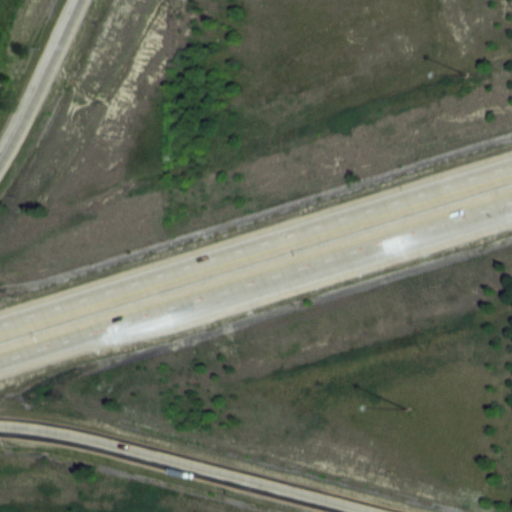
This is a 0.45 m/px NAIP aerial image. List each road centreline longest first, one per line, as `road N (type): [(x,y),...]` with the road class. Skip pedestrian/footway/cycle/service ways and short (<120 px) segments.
road 1 (motorway): [(0,362),(511,203)]
road 2 (motorway): [(511,166),(0,324)]
road 3 (motorway): [(0,425),(102,442),(373,511)]
road 4 (motorway): [(79,0),(0,156)]
